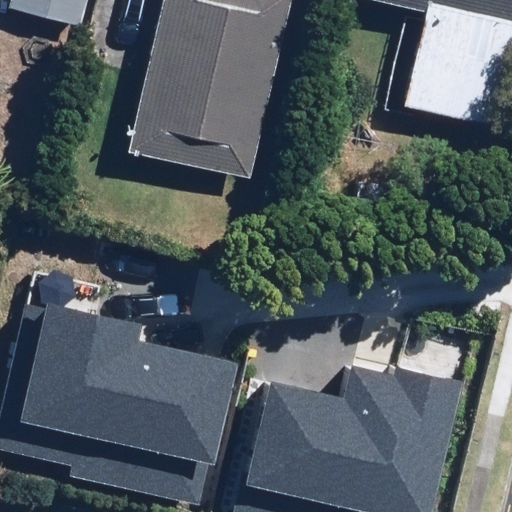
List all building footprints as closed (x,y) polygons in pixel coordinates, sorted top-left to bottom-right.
[(93,0),(11,0),(10,5),(88,24),(93,0)] [(256,175),(290,0),(161,0),(132,151),(256,175)] [(511,113),(511,0),(426,0),(409,103),(511,120),(511,113)] [(131,310),(20,285),(0,373),(0,430),(73,447),(71,460),(199,489),(231,345),(128,322),(131,310)] [(284,511),(357,511),(360,499),(417,511),(418,511),(451,370),(342,345),(333,384),(259,368),(229,500),(284,511)]
